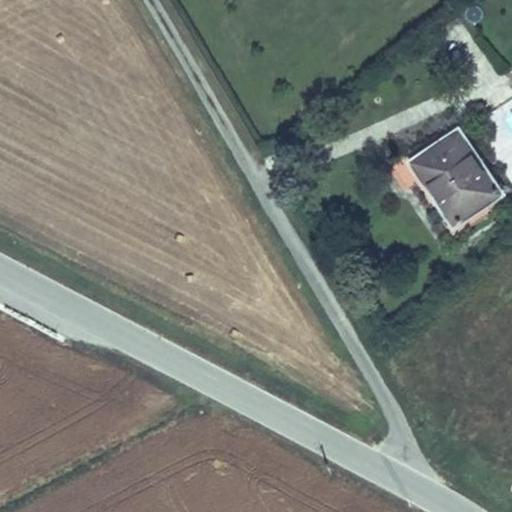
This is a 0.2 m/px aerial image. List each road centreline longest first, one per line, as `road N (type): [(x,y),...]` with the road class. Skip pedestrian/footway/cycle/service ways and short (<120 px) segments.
road 1 (track): [(401,477),(382,393),(148,0)]
road 2 (unclassified): [(465,511),(0,266)]
